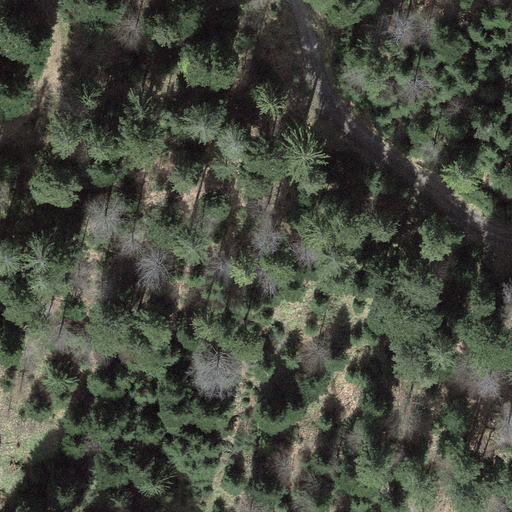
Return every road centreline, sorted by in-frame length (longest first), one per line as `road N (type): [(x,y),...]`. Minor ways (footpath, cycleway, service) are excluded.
road 1 (track): [(296,0),(339,110),(447,205),(511,238)]
road 2 (track): [(0,127),(49,82),(56,62),(48,0)]
